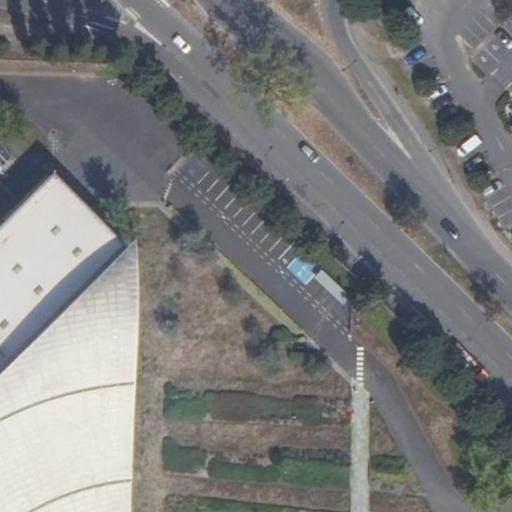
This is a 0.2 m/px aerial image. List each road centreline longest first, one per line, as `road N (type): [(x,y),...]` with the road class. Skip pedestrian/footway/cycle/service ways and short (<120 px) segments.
road 1 (secondary): [(259,113),(511,361)]
road 2 (secondary): [(456,228),(225,0)]
road 3 (secondary): [(7,0),(97,25),(259,113)]
road 4 (secondary): [(456,228),(342,30),(336,0)]
road 5 (secondary): [(135,0),(259,113)]
